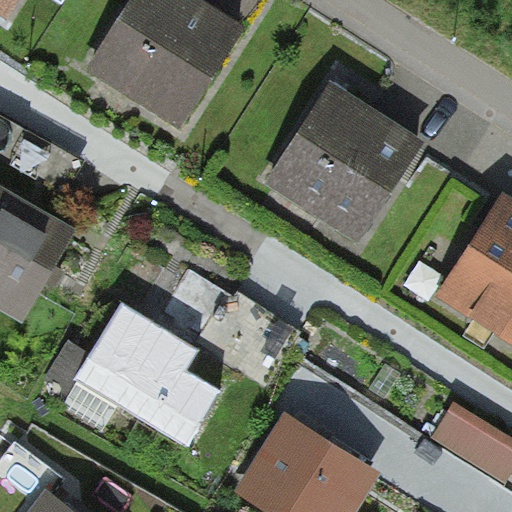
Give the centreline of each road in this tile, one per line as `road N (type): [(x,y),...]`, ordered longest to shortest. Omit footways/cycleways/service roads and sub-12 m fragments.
road 1 (residential): [(159,183),(511,403)]
road 2 (residential): [(334,0),(511,113)]
